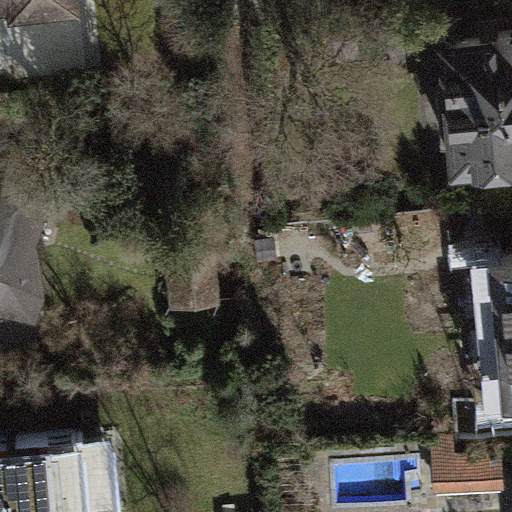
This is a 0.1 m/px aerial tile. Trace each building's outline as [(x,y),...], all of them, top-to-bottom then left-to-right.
[(445,44),(457,163),(511,157),(511,32),(499,34),(499,38),(445,44)] [(0,301),(2,301),(33,308),(39,284),(30,240),(50,185),(17,146),(0,154),(0,301)] [(173,238),(176,303),(218,301),(215,236),(173,238)] [(511,249),(490,251),(503,396),(511,394),(511,249)] [(0,435),(0,511),(90,511),(83,428),(0,435)] [(435,434),(438,486),(501,482),(499,448),(456,451),(454,433),(435,434)]
